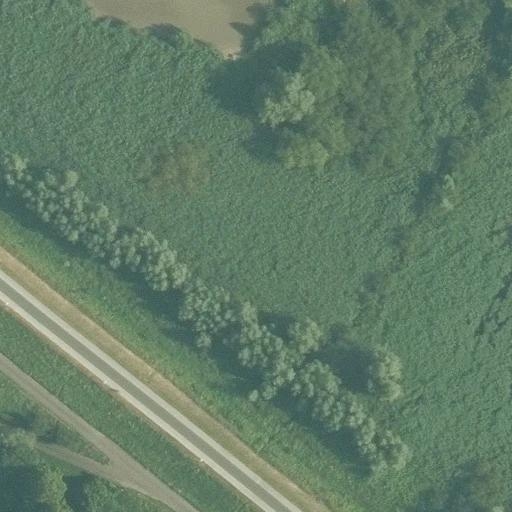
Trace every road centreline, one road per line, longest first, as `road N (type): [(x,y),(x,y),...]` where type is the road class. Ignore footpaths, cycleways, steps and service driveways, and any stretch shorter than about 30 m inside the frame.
road 1 (tertiary): [(282,511),(0,285)]
road 2 (unclassified): [(183,511),(0,363)]
